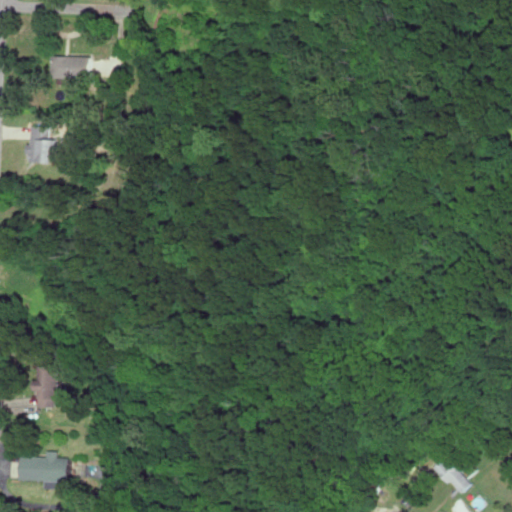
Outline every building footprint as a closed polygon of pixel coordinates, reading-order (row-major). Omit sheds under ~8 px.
[(96,54),(58,54),(58,76),(96,76),(96,54)] [(35,160),(63,160),(64,137),(55,137),(55,124),(38,124),(38,142),(35,142),(35,160)] [(63,365),(43,365),(43,406),(64,405),(63,365)] [(76,456),(64,456),(64,449),(52,449),(52,455),(26,455),(26,478),(51,479),(50,486),(66,487),(66,480),(75,480),(76,456)] [(465,493),(476,482),(451,454),(439,465),(465,493)]
